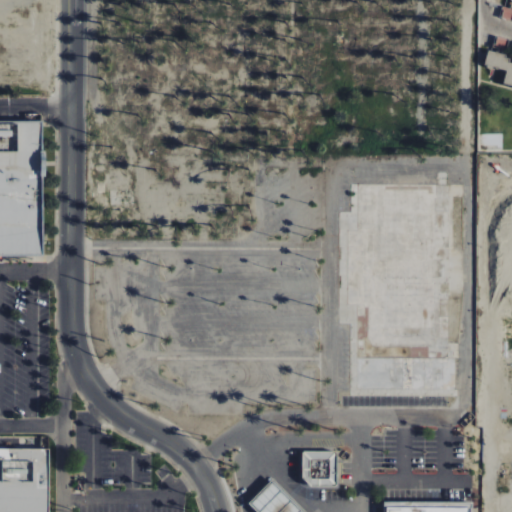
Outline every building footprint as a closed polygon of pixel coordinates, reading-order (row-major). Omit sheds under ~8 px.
[(511,0),(510,0),(508,8),(503,7),(501,18),(511,21),(511,0)] [(511,63),(510,63),(511,56),(487,50),(483,65),(505,71),(502,84),(511,86),(511,63)] [(0,120),(0,255),(41,255),(40,176),(42,175),(42,150),(39,150),(39,120),(0,120)] [(0,448),(0,511),(46,511),(47,449),(0,448)] [(336,486),(336,452),(301,451),(301,486),(336,486)] [(491,489),(506,489),(506,464),(491,464),(491,489)]
